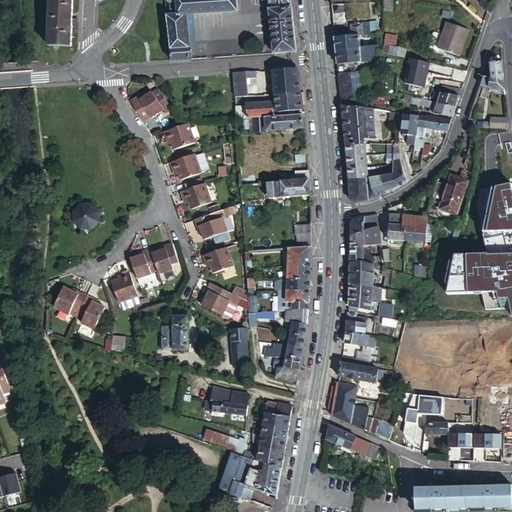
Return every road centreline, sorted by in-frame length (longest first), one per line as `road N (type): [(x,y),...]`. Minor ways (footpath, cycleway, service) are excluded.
road 1 (residential): [(332,211),(371,206),(427,175),(454,141),(488,41),(501,25)]
road 2 (residential): [(318,57),(106,72)]
road 3 (secondary): [(332,211),(330,297),(313,412)]
road 4 (secondary): [(318,57),(332,211)]
road 5 (residential): [(106,72),(168,209)]
